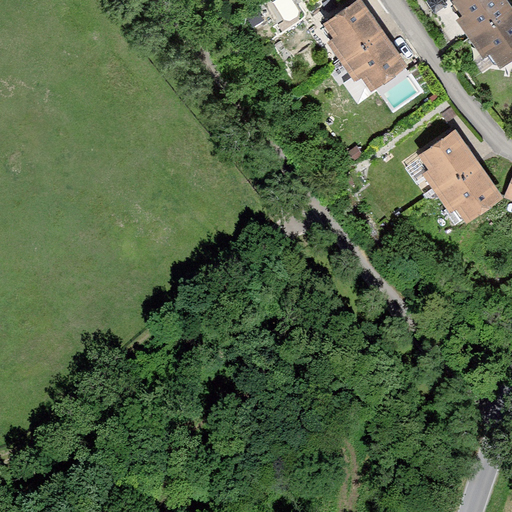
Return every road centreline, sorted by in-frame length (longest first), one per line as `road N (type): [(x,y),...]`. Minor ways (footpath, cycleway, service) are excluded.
road 1 (track): [(318,206),(38,443),(0,466)]
road 2 (residential): [(511,151),(394,0)]
